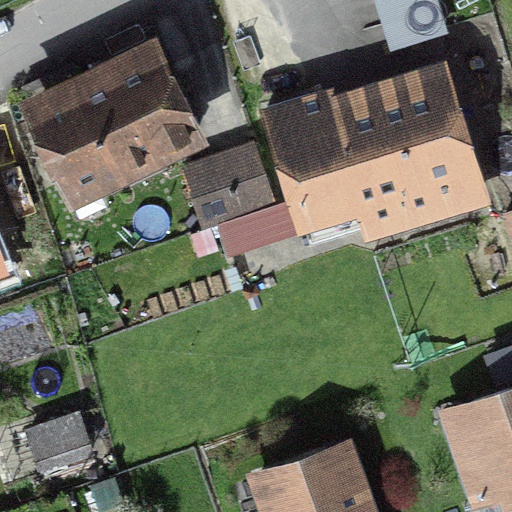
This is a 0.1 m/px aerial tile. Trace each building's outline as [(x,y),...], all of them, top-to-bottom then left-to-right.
[(445,21),(438,0),(378,0),(392,39),(445,21)] [(189,140),(155,67),(27,126),(61,198),(189,140)] [(274,132),(305,236),(468,188),(438,84),(274,132)] [(209,220),(271,199),(254,150),(192,171),(209,220)] [(511,511),(511,404),(447,425),(475,511),(511,511)] [(276,511),(358,511),(343,465),(270,489),(276,511)]
